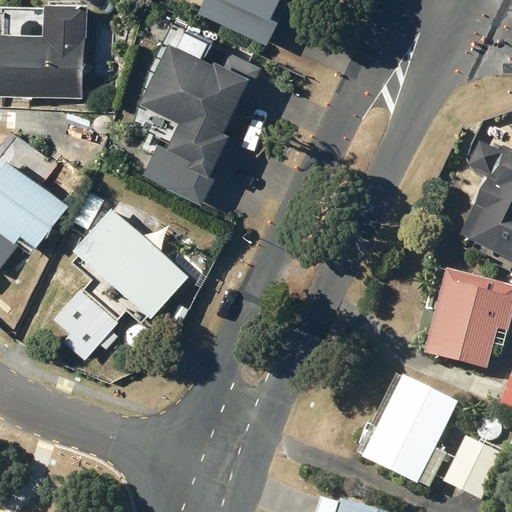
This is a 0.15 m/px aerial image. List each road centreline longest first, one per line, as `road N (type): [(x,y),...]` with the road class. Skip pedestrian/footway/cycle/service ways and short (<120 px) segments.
road 1 (residential): [(459,0),(237,487)]
road 2 (residential): [(168,461),(401,0)]
road 3 (residential): [(168,461),(0,380)]
